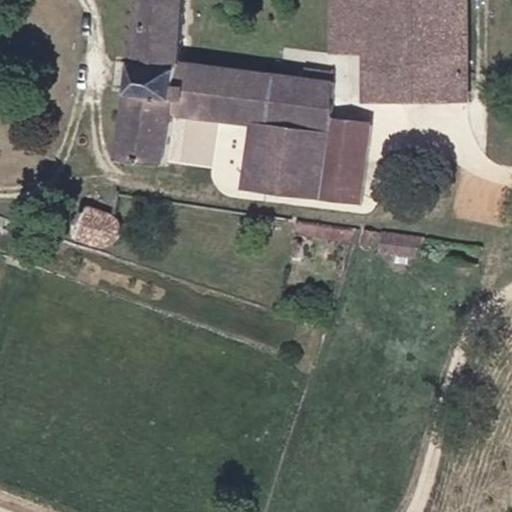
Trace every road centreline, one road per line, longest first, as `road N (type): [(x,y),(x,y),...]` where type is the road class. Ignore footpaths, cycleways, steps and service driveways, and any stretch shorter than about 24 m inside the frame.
road 1 (track): [(420,511),(478,326),(511,291)]
road 2 (track): [(134,179),(104,146),(102,31),(93,0)]
road 3 (track): [(134,179),(97,175),(0,189)]
road 4 (track): [(42,188),(65,158),(102,68)]
